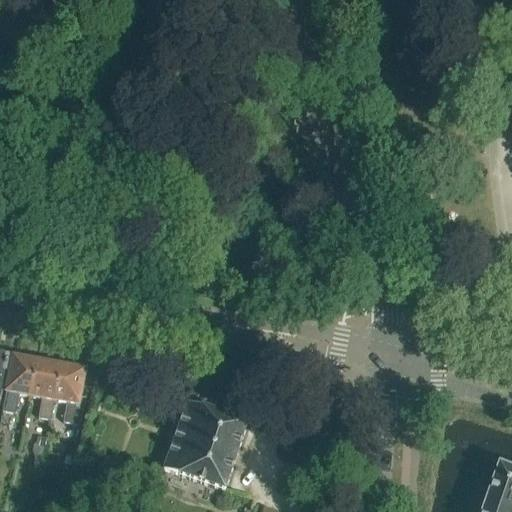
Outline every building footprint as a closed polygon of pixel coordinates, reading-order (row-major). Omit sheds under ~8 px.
[(322,284),(317,279),(314,279),(308,285),(308,287),(314,293),(317,293),(322,288),(322,284)] [(9,358),(0,356),(0,401),(1,401),(9,358)] [(31,398),(37,361),(20,358),(20,360),(13,359),(3,413),(16,416),(20,396),(31,398)] [(55,403),(62,365),(37,361),(31,398),(42,400),(38,420),(51,422),(55,403)] [(79,368),(62,365),(55,403),(68,405),(64,425),(80,428),(83,421),(86,401),(80,400),(85,372),(79,371),(79,368)] [(199,370),(193,389),(165,473),(224,493),(247,425),(213,413),(224,379),(199,370)] [(511,511),(511,473),(499,468),(483,511),(511,511)]
